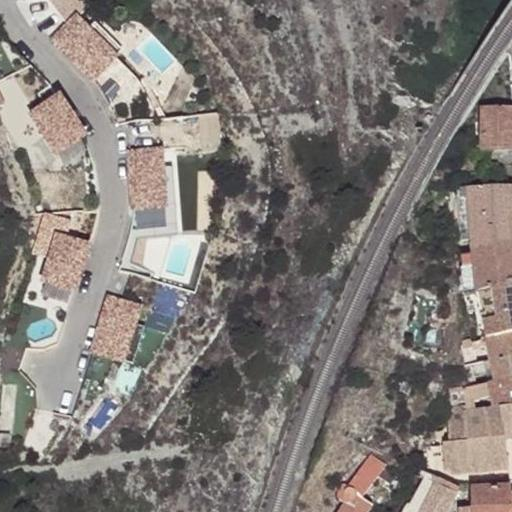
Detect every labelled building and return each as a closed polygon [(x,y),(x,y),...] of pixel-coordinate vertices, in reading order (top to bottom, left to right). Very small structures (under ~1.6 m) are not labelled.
[(72,16),(50,39),(89,77),(111,55),(72,16)] [(81,134),(56,96),(29,114),(54,152),(81,134)] [(511,149),(511,107),(483,106),(481,149),(511,149)] [(157,149),(126,151),(130,206),(162,204),(157,149)] [(474,150),(459,149),(457,167),(472,168),(474,150)] [(511,186),(468,188),(470,218),(470,223),(486,222),(511,218),(511,186)] [(468,188),(459,188),(459,192),(456,192),(459,224),(465,224),(470,223),(470,218),(468,188)] [(471,243),(472,250),(492,245),(511,240),(511,218),(486,222),(470,223),(471,239),(471,243)] [(465,224),(459,224),(460,241),(471,239),(470,223),(465,224)] [(84,245),(53,235),(39,279),(70,288),(84,245)] [(511,240),(492,245),(472,250),(477,291),(511,283),(511,240)] [(511,283),(477,291),(478,297),(486,338),(511,333),(511,283)] [(472,292),(464,294),(465,300),(478,297),(477,291),(472,292)] [(136,305),(106,295),(89,348),(119,358),(136,305)] [(511,333),(486,338),(487,345),(490,361),(509,357),(511,356),(511,333)] [(487,345),(486,338),(477,340),(471,341),(472,348),(487,345)] [(471,341),(457,344),(461,367),(464,366),(469,365),(475,364),(472,348),(471,341)] [(511,379),(511,356),(509,357),(490,361),(494,382),(509,380),(511,379)] [(494,382),(490,361),(482,363),(487,383),(494,382)] [(457,368),(460,388),(466,387),(464,366),(461,367),(457,368)] [(511,394),(509,380),(494,382),(487,383),(492,408),(467,411),(466,405),(448,407),(449,423),(448,434),(449,444),(442,445),(445,473),(451,479),(508,472),(504,441),(511,440),(511,394)] [(413,387),(404,384),(399,393),(409,397),(413,387)] [(448,434),(449,423),(436,423),(436,434),(448,434)] [(378,476),(384,467),(385,466),(370,456),(349,484),(346,485),(343,485),(340,487),(339,491),(338,494),(339,497),(340,500),(344,503),(338,511),(361,511),(368,502),(362,497),(378,476)] [(395,476),(384,467),(378,476),(389,484),(395,476)] [(450,485),(426,474),(410,504),(406,503),(401,511),(444,511),(459,485),(450,485)] [(507,484),(511,484),(511,476),(509,477),(509,479),(499,480),(500,484),(507,484)] [(508,489),(471,488),(471,510),(471,511),(507,511),(508,492),(508,489)] [(361,511),(368,511),(373,505),(368,502),(361,511)]
